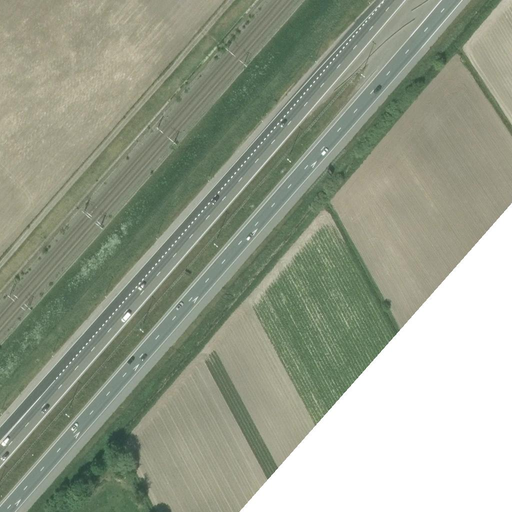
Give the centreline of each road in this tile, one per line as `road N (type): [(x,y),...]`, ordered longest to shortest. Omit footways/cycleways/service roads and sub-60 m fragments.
road 1 (motorway): [(6,511),(451,0)]
road 2 (motorway): [(393,0),(128,301)]
road 3 (motorway): [(128,301),(0,451)]
road 4 (motorway): [(128,301),(101,318),(0,433)]
